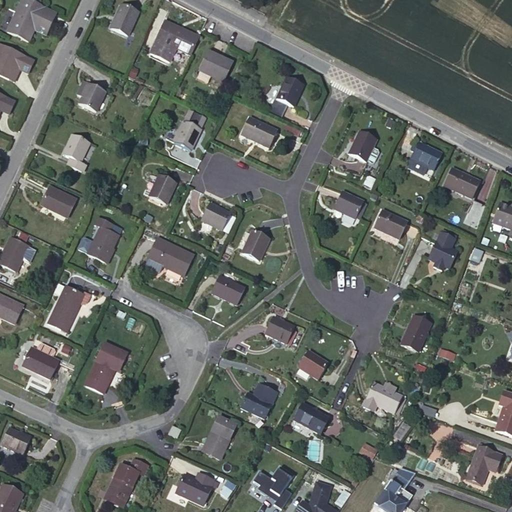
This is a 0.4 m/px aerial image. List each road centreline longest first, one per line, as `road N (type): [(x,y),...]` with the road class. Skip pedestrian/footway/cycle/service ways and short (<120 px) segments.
road 1 (residential): [(81,436),(105,437),(161,416),(186,379),(186,355),(169,316),(119,293)]
road 2 (residential): [(88,0),(0,190)]
road 3 (residential): [(345,74),(511,162)]
road 4 (residential): [(290,189),(306,269),(322,298),(374,322)]
road 5 (residential): [(198,0),(345,74)]
road 6 (residential): [(345,74),(290,189)]
